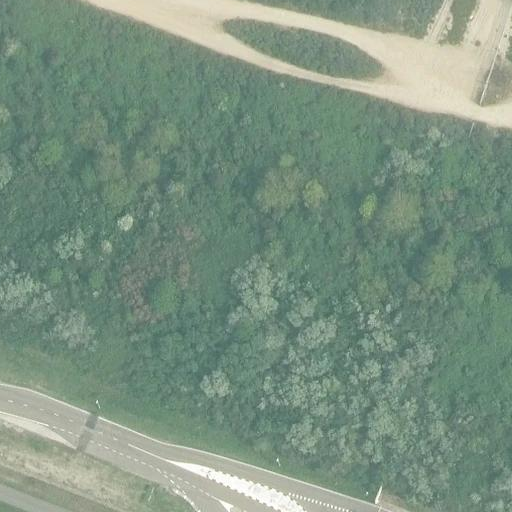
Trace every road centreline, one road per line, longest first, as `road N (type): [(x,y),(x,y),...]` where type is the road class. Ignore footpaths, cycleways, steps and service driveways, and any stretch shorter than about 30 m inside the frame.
road 1 (track): [(477,112),(138,0)]
road 2 (unclassified): [(333,511),(311,491),(191,469)]
road 3 (unclassified): [(0,400),(134,452)]
